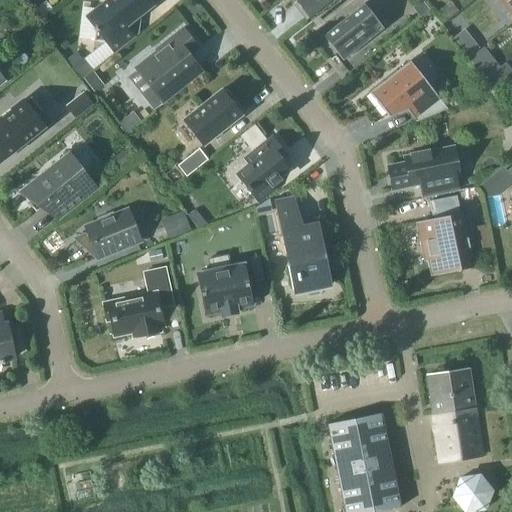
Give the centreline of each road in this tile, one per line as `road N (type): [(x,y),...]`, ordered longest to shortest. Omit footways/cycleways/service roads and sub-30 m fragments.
road 1 (residential): [(226,0),(328,127),(352,176),(376,326)]
road 2 (residential): [(376,326),(72,389)]
road 3 (residential): [(0,225),(36,269),(53,307),(72,389)]
road 4 (residential): [(511,297),(376,326)]
